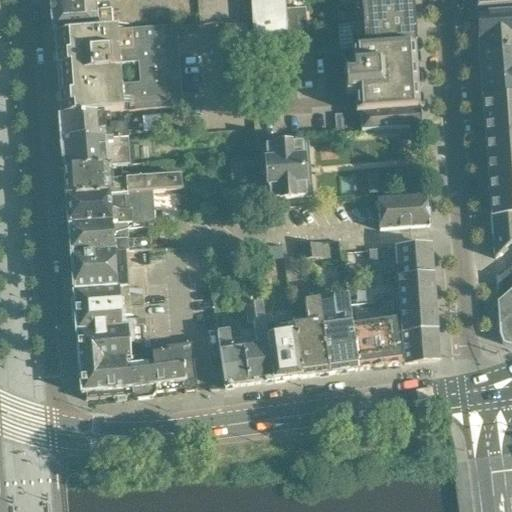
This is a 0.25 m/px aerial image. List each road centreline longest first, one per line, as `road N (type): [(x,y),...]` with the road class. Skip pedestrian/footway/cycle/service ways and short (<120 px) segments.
road 1 (residential): [(52,420),(23,0)]
road 2 (residential): [(487,388),(468,357),(443,0)]
road 3 (tertiary): [(487,388),(174,433)]
road 4 (tertiary): [(0,424),(94,446),(174,433)]
road 5 (tertiary): [(508,511),(487,388)]
road 6 (tertiary): [(487,388),(488,511)]
road 7 (tertiary): [(174,433),(52,420)]
